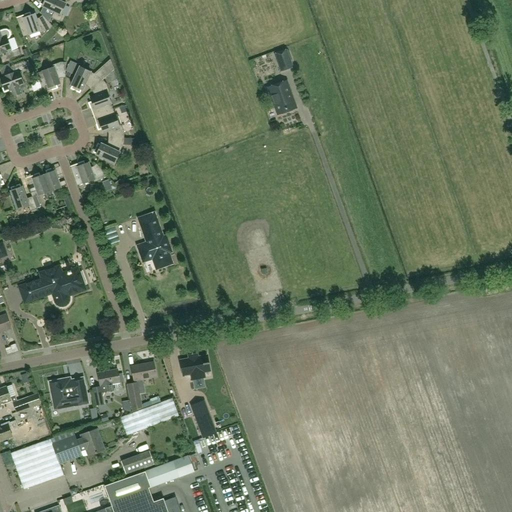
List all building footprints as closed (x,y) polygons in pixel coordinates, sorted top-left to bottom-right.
[(42,0),(40,4),(43,5),(42,6),(54,12),(51,18),(60,22),(63,15),(61,14),(67,0),(42,0)] [(40,31),(41,34),(49,31),(53,27),(43,16),(40,19),(37,20),(35,14),(31,16),(30,13),(16,18),(23,37),(40,31)] [(0,54),(6,53),(9,59),(21,55),(18,49),(12,51),(7,39),(9,37),(10,35),(10,33),(8,31),(6,30),(4,30),(0,31),(0,54)] [(286,50),(275,54),(281,71),(292,67),(286,50)] [(40,53),(31,56),(34,64),(42,61),(40,53)] [(5,78),(0,79),(5,91),(9,89),(12,97),(22,94),(19,86),(23,84),(19,70),(25,68),(23,62),(11,66),(14,73),(4,77),(5,78)] [(37,74),(44,93),(57,88),(56,85),(60,84),(58,78),(61,77),(65,77),(66,63),(61,62),(52,65),(53,68),(37,74)] [(93,90),(103,80),(100,77),(80,67),(71,85),(73,86),(71,89),(79,92),(81,90),(82,91),(85,84),(88,85),(93,90)] [(103,80),(93,90),(95,93),(96,96),(90,98),(92,102),(89,103),(94,117),(113,110),(107,93),(109,92),(106,84),(103,80)] [(275,102),(279,114),(278,114),(279,115),(296,109),(295,108),(289,93),(291,93),(287,81),(268,88),(273,103),(275,102)] [(113,110),(94,117),(99,130),(101,129),(103,133),(109,131),(110,134),(110,138),(124,138),(124,133),(121,125),(119,126),(113,110)] [(75,122),(69,126),(77,140),(83,136),(75,122)] [(124,138),(110,138),(110,145),(108,147),(101,144),(101,145),(98,144),(94,152),(97,153),(96,155),(114,164),(124,143),(124,138)] [(83,162),(70,167),(77,186),(94,180),(95,182),(103,179),(107,176),(97,165),(94,168),(91,169),(89,163),(84,164),(83,162)] [(44,175),(50,192),(61,188),(61,187),(66,185),(65,181),(59,183),(54,168),(46,171),(47,174),(44,175)] [(37,191),(31,193),(37,209),(40,207),(36,196),(38,195),(38,196),(50,192),(44,175),(40,176),(39,174),(31,176),(37,191)] [(102,183),(106,192),(117,188),(111,181),(109,182),(108,180),(102,183)] [(37,209),(31,193),(32,197),(26,199),(22,187),(21,188),(20,185),(11,188),(12,191),(11,191),(18,210),(29,206),(31,211),(37,209)] [(137,246),(143,262),(157,257),(160,268),(171,264),(172,262),(169,253),(170,252),(171,250),(166,236),(163,237),(155,213),(138,218),(147,242),(137,246)] [(60,269),(50,273),(51,276),(20,288),(25,303),(49,294),(48,293),(55,290),(56,294),(54,295),(56,302),(58,304),(60,305),(63,306),(66,305),(68,303),(69,300),(69,298),(68,296),(85,289),(83,285),(86,285),(81,272),(79,273),(77,269),(71,271),(70,271),(67,272),(68,272),(62,274),(60,269)] [(0,316),(0,322),(3,332),(11,329),(6,314),(0,316)] [(210,373),(207,357),(180,362),(183,378),(184,378),(185,382),(191,381),(191,382),(205,379),(204,374),(210,373)] [(143,409),(139,388),(145,387),(144,379),(157,377),(154,362),(131,366),(134,383),(128,384),(130,397),(132,412),(143,409)] [(100,386),(92,388),(95,406),(104,404),(102,393),(114,390),(114,389),(119,388),(120,386),(120,383),(119,374),(118,369),(98,373),(100,386)] [(70,378),(64,379),(49,382),(54,409),(74,405),(74,406),(88,403),(83,378),(70,380),(70,378)] [(10,398),(8,394),(6,387),(5,387),(0,388),(0,407),(1,407),(0,404),(10,401),(12,400),(13,403),(17,412),(40,404),(37,394),(17,401),(15,396),(10,398)] [(179,416),(172,398),(120,418),(126,436),(179,416)] [(217,433),(208,410),(194,415),(203,438),(217,433)] [(107,414),(100,416),(102,422),(109,420),(107,414)] [(0,441),(12,437),(9,430),(17,427),(15,421),(9,423),(0,425),(0,441)] [(46,423),(36,427),(33,421),(19,426),(21,433),(16,434),(19,443),(38,436),(40,440),(51,436),(46,423)] [(82,440),(80,441),(78,442),(75,435),(74,432),(51,439),(10,454),(24,490),(64,475),(60,464),(83,455),(80,449),(83,448),(85,447),(89,456),(105,450),(97,429),(81,436),(82,440)] [(127,476),(154,465),(149,451),(122,462),(127,476)] [(189,455),(174,461),(145,472),(151,488),(180,477),(195,472),(189,455)] [(104,487),(111,507),(105,510),(106,511),(168,511),(164,499),(153,503),(150,494),(143,473),(104,487)] [(72,504),(84,500),(81,493),(70,498),(72,504)]
